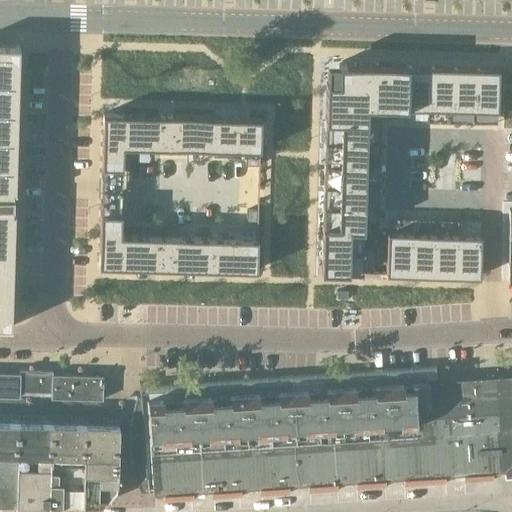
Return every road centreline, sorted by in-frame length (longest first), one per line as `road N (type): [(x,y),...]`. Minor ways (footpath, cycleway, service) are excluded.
road 1 (unclassified): [(60,324),(80,334),(349,341),(511,331)]
road 2 (tertiary): [(511,30),(61,18)]
road 3 (unclassified): [(61,18),(51,302),(60,324)]
road 4 (unclassified): [(511,506),(331,511)]
